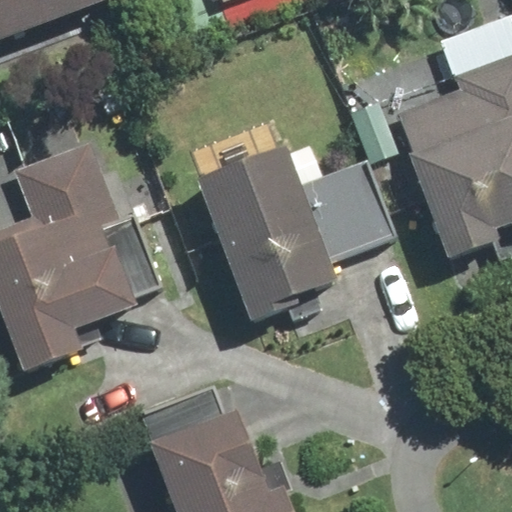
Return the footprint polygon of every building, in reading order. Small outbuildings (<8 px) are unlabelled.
[(0,0),(0,36),(4,48),(130,0),(0,0)] [(405,112),(457,271),(511,253),(511,238),(510,231),(511,230),(511,20),(445,42),(462,94),(405,112)] [(40,222),(0,235),(0,283),(32,379),(95,358),(86,331),(148,310),(144,297),(168,289),(146,224),(130,230),(101,144),(23,170),(40,222)] [(329,298),(353,289),(302,154),(219,185),(273,329),(332,307),(329,298)] [(276,466),(259,414),(166,445),(188,511),(313,511),(296,459),(276,466)]
